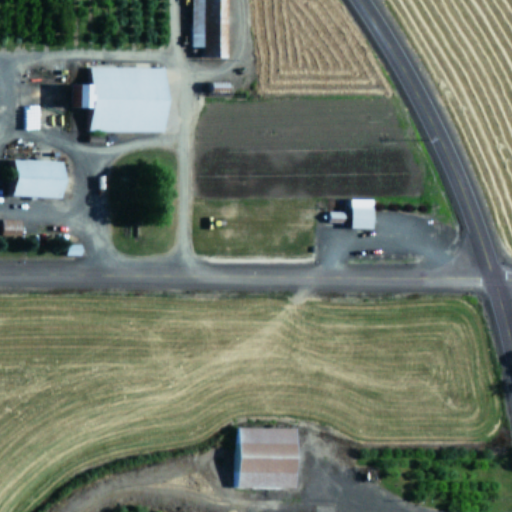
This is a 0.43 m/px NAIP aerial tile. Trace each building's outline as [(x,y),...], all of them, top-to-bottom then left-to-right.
[(218,0),(186,0),(186,47),(196,47),(196,56),(218,57),(218,0)] [(156,130),(155,66),(79,68),(80,83),(63,84),(63,107),(80,107),(80,132),(156,130)] [(52,161),(2,159),(1,195),(50,197),(52,161)] [(342,227),(364,228),(365,199),(343,199),(342,227)] [(0,234),(14,235),(14,219),(0,219),(0,234)] [(287,427),(229,427),(229,487),(286,488),(287,427)]
